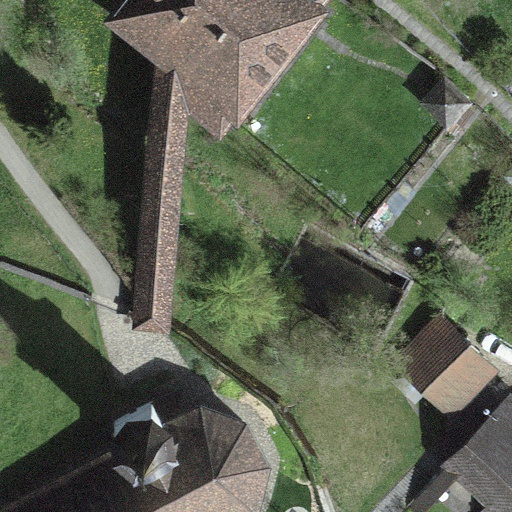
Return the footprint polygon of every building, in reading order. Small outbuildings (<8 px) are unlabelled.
[(220,121),(315,0),(127,0),(119,11),(173,53),(160,70),(160,74),(220,121)] [(424,99),(445,118),(466,97),(444,77),(424,99)] [(399,360),(450,406),(489,363),(439,316),(399,360)] [(231,511),(251,501),(262,459),(242,420),(201,406),(192,411),(181,391),(154,405),(151,400),(113,421),(127,445),(3,511),(231,511)] [(511,511),(511,397),(501,403),(415,496),(434,511),(511,511)]
